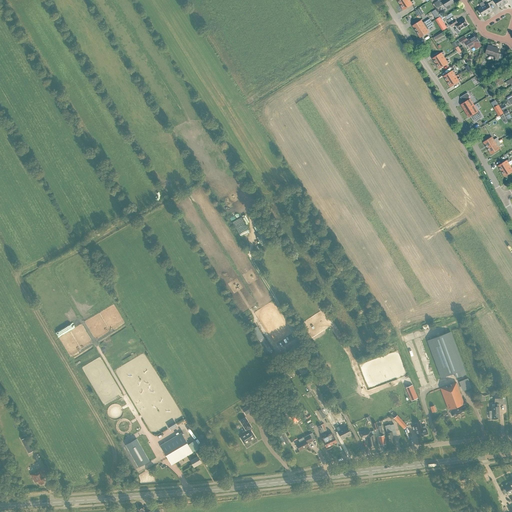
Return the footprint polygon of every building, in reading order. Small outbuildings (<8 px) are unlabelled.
[(409,0),(407,0),(400,5),(403,10),(412,4),(414,3),(413,1),(411,2),(409,0)] [(444,0),(445,0),(444,0),(438,0),(434,3),(437,8),(444,4),(447,9),(448,9),(451,8),(451,6),(450,4),(454,2),(452,0),(444,0)] [(483,1),(481,3),(488,14),(492,11),(488,3),(485,5),(483,1)] [(488,14),(481,3),(479,4),(481,7),(479,9),(483,16),(488,14)] [(440,17),(436,19),(443,30),(447,28),(446,25),(440,17)] [(459,31),(459,30),(468,24),(464,18),(457,22),(455,19),(449,23),(451,27),(455,25),(457,28),(455,29),(457,32),(458,33),(459,33),(460,32),(459,31)] [(416,32),(432,22),(429,19),(423,23),(421,20),(413,26),(416,32)] [(434,25),(432,22),(416,32),(420,37),(429,32),(427,29),(434,25)] [(479,42),(475,35),(467,40),(465,37),(460,40),(462,43),(465,41),(469,48),(474,45),(476,48),(481,46),(479,42)] [(503,55),(500,54),(497,53),(498,49),(489,46),(486,54),(496,57),(495,60),(498,61),(499,59),(502,60),(503,55)] [(433,58),(436,64),(445,58),(443,55),(445,54),(443,52),(441,53),(433,58)] [(445,58),(436,64),(439,69),(448,63),(450,62),(449,60),(447,61),(445,58)] [(443,76),(447,82),(456,76),(454,73),(455,71),(454,70),(452,71),(443,76)] [(456,76),(447,82),(450,87),(459,81),(461,80),(460,78),(458,79),(456,76)] [(465,111),(474,105),(469,97),(470,96),(467,93),(460,97),(461,97),(464,102),(461,105),(465,111)] [(474,105),(465,111),(469,117),(472,115),(475,121),(482,117),(482,116),(480,113),(479,113),(474,105)] [(494,140),(492,137),(483,142),(487,148),(499,141),(497,138),(494,140)] [(499,141),(487,148),(491,154),(499,149),(498,146),(501,144),(501,143),(499,141)] [(498,166),(501,171),(510,166),(508,162),(511,159),(509,155),(505,158),(507,160),(498,166)] [(511,168),(510,166),(501,171),(505,176),(511,171),(511,168)] [(257,327),(250,331),(257,342),(264,338),(257,327)] [(454,373),(456,378),(466,375),(450,332),(430,339),(427,341),(441,378),(445,376),(454,373)] [(456,382),(440,388),(448,410),(449,410),(452,416),(456,414),(461,413),(461,412),(465,411),(463,405),(464,404),(456,382)] [(412,385),(405,388),(410,401),(417,398),(412,385)] [(245,415),(254,410),(250,404),(242,409),(245,415)] [(492,411),(489,411),(489,418),(492,418),(492,419),(499,419),(499,407),(498,407),(498,404),(495,404),(495,407),(492,407),(492,411)] [(337,419),(340,424),(346,437),(351,435),(347,426),(344,428),(343,425),(344,424),(343,422),(344,422),(339,413),(335,415),(337,419)] [(407,426),(397,415),(394,418),(404,429),(407,426)] [(244,444),(255,438),(251,431),(250,431),(249,429),(251,427),(245,418),(240,421),(246,430),(243,432),(244,435),(240,438),(244,444)] [(414,424),(414,426),(415,429),(418,437),(423,436),(423,435),(428,434),(426,428),(426,427),(421,428),(420,422),(414,424)] [(346,437),(340,424),(338,425),(340,429),(337,431),(341,440),(346,437)] [(395,442),(392,432),(396,431),(394,424),(390,425),(385,426),(386,429),(387,433),(389,443),(395,442)] [(375,435),(370,435),(370,431),(360,433),(361,438),(367,437),(370,447),(372,447),(377,446),(375,437),(375,435)] [(193,467),(201,462),(198,457),(195,458),(192,453),(181,433),(160,446),(171,465),(188,455),(191,460),(190,461),(193,467)] [(326,435),(328,438),(331,445),(337,442),(332,433),(326,435)] [(313,441),(310,436),(309,434),(298,440),(300,443),(296,445),(299,451),(309,446),(307,444),(313,441)] [(331,445),(328,438),(326,435),(321,438),(326,448),(331,445)] [(27,437),(21,440),(29,453),(34,451),(27,437)] [(136,439),(126,445),(138,467),(149,461),(136,439)] [(42,478),(46,476),(42,468),(30,474),(34,482),(37,481),(39,484),(40,484),(41,485),(44,483),(42,478)]
